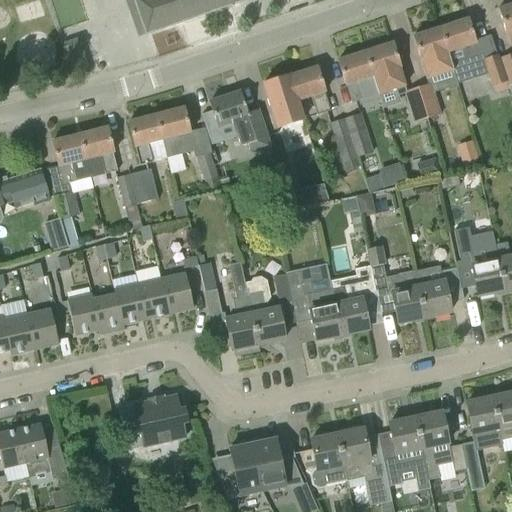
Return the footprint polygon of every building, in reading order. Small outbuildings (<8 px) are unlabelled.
[(133,0),(139,16),(145,35),(245,0),(133,0)] [(511,48),(511,4),(496,9),(509,50),(511,48)] [(466,20),(439,28),(452,71),(453,75),(468,71),(467,67),(479,63),(466,20)] [(452,71),(439,28),(412,37),(425,80),(452,71)] [(79,43),(62,48),(67,62),(69,61),(74,77),(89,71),(83,56),(79,43)] [(391,44),(364,52),(372,78),(371,78),(377,95),(404,87),(398,69),(399,69),(391,44)] [(372,78),(364,52),(337,61),(351,104),(363,100),(357,82),(371,78),(372,78)] [(497,60),(505,83),(510,97),(511,96),(511,54),(498,59),(497,60)] [(492,88),(505,83),(497,60),(498,59),(497,56),(483,60),(492,88)] [(316,68),(289,77),(297,102),(310,98),(316,115),(329,111),(316,68)] [(297,102),(289,77),(262,85),(275,128),(301,120),(296,103),(297,102)] [(441,115),(430,84),(417,88),(428,119),(441,115)] [(428,119),(417,88),(404,92),(415,123),(428,119)] [(270,149),(266,138),(258,111),(246,115),(239,93),(208,103),(217,129),(231,125),(239,149),(247,147),(249,156),(270,149)] [(183,109),(155,116),(167,160),(194,153),(183,109)] [(167,160),(155,116),(128,123),(139,168),(167,160)] [(360,116),(344,121),(356,159),(356,158),(372,154),(360,116)] [(356,159),(344,121),(329,126),(344,173),(359,168),(356,158),(356,159)] [(106,128),(79,135),(87,167),(100,163),(103,177),(104,176),(118,173),(111,148),(106,128)] [(79,135),(51,142),(56,162),(63,187),(70,185),(75,184),(90,180),(87,167),(79,135)] [(463,166),(473,164),(468,143),(458,145),(463,166)] [(219,187),(209,154),(197,157),(206,191),(219,187)] [(430,161),(428,166),(431,178),(441,175),(437,159),(430,161)] [(129,175),(129,176),(135,199),(160,193),(154,169),(129,175)] [(276,169),(267,172),(270,181),(279,178),(276,169)] [(0,217),(0,216),(0,205),(12,202),(14,208),(32,203),(33,206),(48,201),(39,171),(6,182),(5,178),(0,179),(0,217)] [(378,175),(363,180),(368,193),(382,188),(378,175)] [(129,231),(139,228),(141,228),(135,199),(129,176),(116,179),(129,231)] [(270,181),(267,182),(276,214),(297,209),(288,176),(279,178),(270,181)] [(456,179),(439,183),(441,191),(458,187),(456,179)] [(411,191),(399,194),(400,201),(413,198),(411,191)] [(72,193),(53,197),(59,221),(61,221),(65,232),(73,230),(70,219),(79,216),(73,192),(72,193)] [(312,210),(303,212),(306,226),(315,224),(312,210)] [(361,225),(352,226),(353,234),(362,232),(361,225)] [(141,228),(139,228),(142,243),(151,240),(148,226),(141,228)] [(449,241),(455,269),(456,269),(460,289),(474,286),(477,297),(503,292),(493,246),(465,252),(462,238),(449,241)] [(506,243),(493,246),(503,292),(511,289),(511,257),(509,259),(506,243)] [(112,244),(103,246),(106,260),(115,258),(112,244)] [(106,260),(103,246),(94,248),(98,262),(106,260)] [(365,251),(369,268),(374,293),(375,298),(390,294),(397,325),(423,319),(413,273),(385,279),(382,265),(385,264),(381,248),(365,251)] [(56,259),(59,273),(68,271),(65,257),(56,259)] [(197,266),(195,258),(181,259),(183,270),(197,266)] [(257,346),(244,284),(239,264),(228,266),(235,300),(231,301),(235,318),(224,321),(231,352),(233,351),(234,357),(249,354),(248,348),(257,346)] [(30,267),(33,280),(42,278),(39,265),(30,267)] [(133,272),(137,285),(145,321),(168,315),(160,280),(157,266),(133,272)] [(357,271),(354,271),(355,277),(359,297),(374,293),(369,268),(357,271)] [(462,300),(460,289),(456,269),(455,269),(439,273),(441,280),(428,283),(425,270),(413,273),(423,319),(449,313),(447,304),(462,300)] [(285,276),(290,299),(295,322),(310,319),(315,342),(341,336),(331,291),(329,283),(329,280),(300,286),(298,274),(285,276)] [(184,275),(160,280),(168,315),(192,310),(184,275)] [(277,302),(290,299),(285,276),(272,278),(277,302)] [(250,283),(244,284),(257,346),(283,341),(276,307),(262,310),(261,304),(266,303),(269,298),(266,282),(260,278),(251,280),(250,283)] [(112,291),(113,296),(114,295),(121,326),(122,326),(145,321),(137,285),(112,291)] [(367,331),(360,301),(360,300),(346,303),(343,288),(331,291),(341,336),(367,331)] [(202,293),(208,318),(220,315),(215,290),(202,293)] [(113,296),(91,301),(90,301),(97,331),(98,336),(123,330),(122,326),(121,326),(114,295),(113,296)] [(90,301),(91,301),(90,296),(66,302),(74,337),(97,331),(90,301)] [(49,310),(25,316),(33,351),(57,345),(49,310)] [(0,353),(8,352),(9,352),(2,321),(1,316),(0,313),(0,353)] [(25,316),(2,321),(9,352),(8,352),(9,356),(33,351),(25,316)] [(511,394),(491,398),(500,441),(511,438),(511,394)] [(136,421),(131,422),(134,435),(134,437),(138,436),(141,449),(165,443),(184,438),(181,424),(186,423),(183,410),(178,411),(175,397),(159,401),(159,398),(147,400),(148,403),(133,407),(136,421)] [(478,468),(473,447),(500,441),(491,398),(465,404),(469,424),(472,436),(471,436),(473,443),(460,446),(465,470),(476,468),(478,468)] [(451,464),(448,448),(447,448),(447,445),(444,433),(440,413),(414,419),(425,473),(425,474),(427,481),(438,479),(436,467),(451,464)] [(414,419),(388,425),(394,456),(408,453),(417,491),(428,489),(427,481),(425,474),(425,473),(414,419)] [(16,430),(24,465),(28,480),(50,475),(50,477),(65,473),(59,448),(45,451),(39,425),(16,430)] [(381,459),(381,456),(377,436),(363,439),(362,430),(359,431),(357,428),(348,430),(348,433),(335,436),(345,482),(362,478),(369,507),(381,505),(390,502),(387,487),(381,459)] [(0,462),(2,470),(24,465),(16,430),(0,434),(0,462)] [(345,482),(335,436),(324,438),(322,436),(312,438),(312,441),(309,441),(311,451),(299,453),(301,463),(305,472),(308,476),(310,486),(316,490),(324,489),(325,486),(345,482)] [(302,485),(290,458),(280,460),(275,440),(265,442),(264,438),(251,441),(261,492),(283,487),(283,488),(302,485)] [(261,492),(251,441),(237,444),(238,448),(228,450),(233,471),(215,474),(225,500),(239,497),(239,496),(261,492)] [(453,473),(465,470),(460,446),(448,448),(451,464),(453,473)] [(394,456),(381,459),(387,487),(399,484),(394,460),(395,460),(394,456)] [(50,493),(54,508),(71,504),(67,489),(50,493)] [(392,511),(390,502),(381,505),(382,511),(392,511)]
